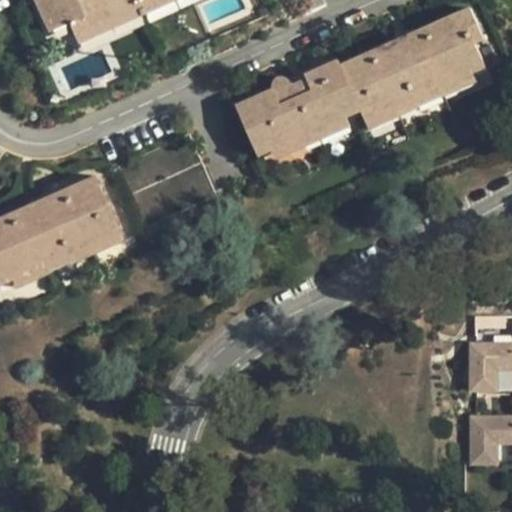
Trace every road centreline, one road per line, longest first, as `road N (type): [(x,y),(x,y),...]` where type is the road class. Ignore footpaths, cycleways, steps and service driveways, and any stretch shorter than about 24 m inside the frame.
road 1 (residential): [(511,201),(234,341),(184,419),(173,511)]
road 2 (residential): [(0,124),(14,140),(54,141),(379,0)]
